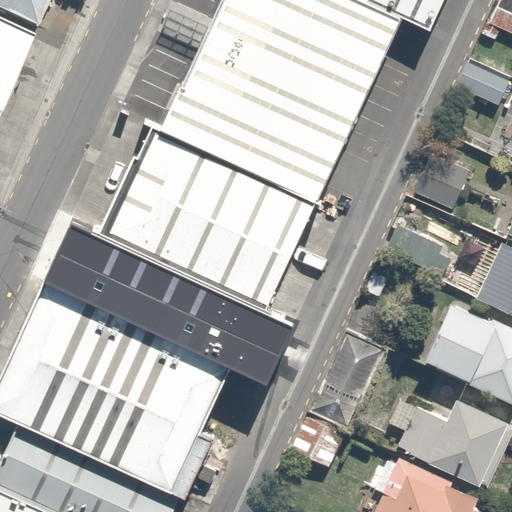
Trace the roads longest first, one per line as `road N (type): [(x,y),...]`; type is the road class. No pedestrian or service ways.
road 1 (residential): [(468,0),(232,511)]
road 2 (residential): [(126,0),(0,274)]
